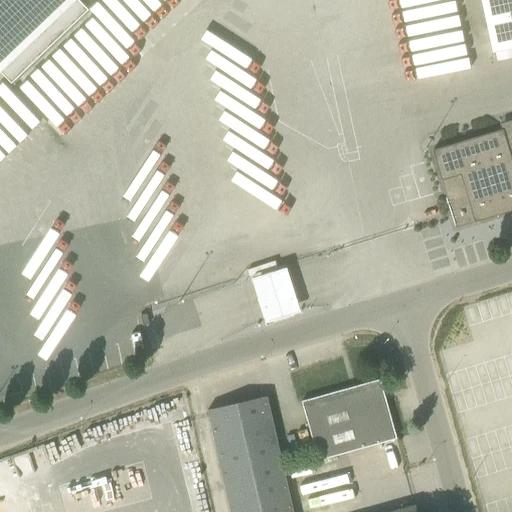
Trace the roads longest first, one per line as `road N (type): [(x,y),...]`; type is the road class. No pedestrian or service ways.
road 1 (unclassified): [(0,435),(403,301)]
road 2 (unclassified): [(462,511),(403,301)]
